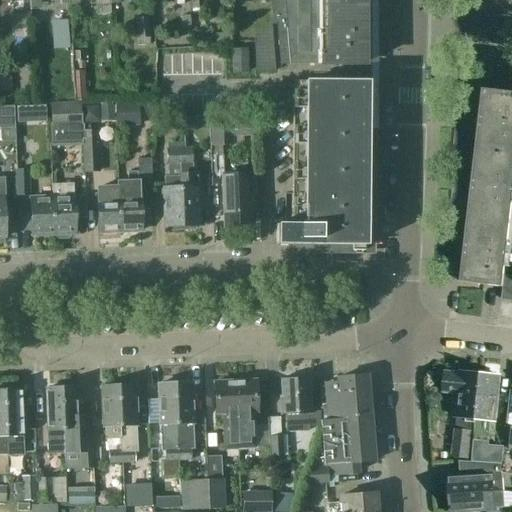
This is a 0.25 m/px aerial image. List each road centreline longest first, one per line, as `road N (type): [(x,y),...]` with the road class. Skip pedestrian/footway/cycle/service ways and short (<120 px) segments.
road 1 (residential): [(11,320),(49,351),(329,344)]
road 2 (residential): [(399,335),(415,24)]
road 3 (residential): [(271,263),(37,272)]
road 4 (residential): [(410,511),(399,335)]
